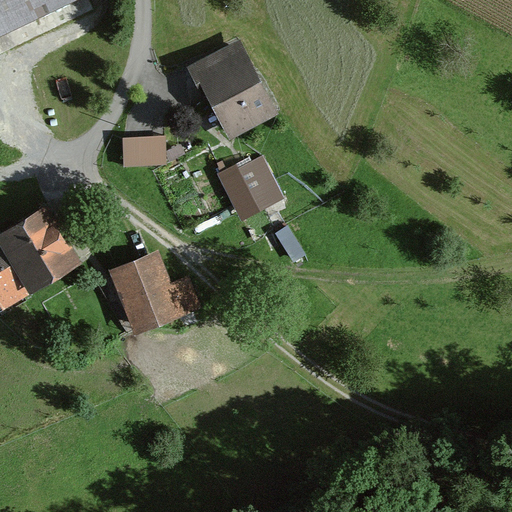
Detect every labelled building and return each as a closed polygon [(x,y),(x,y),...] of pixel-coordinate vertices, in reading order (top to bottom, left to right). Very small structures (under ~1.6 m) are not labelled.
[(0,0),(0,27),(60,0),(0,0)] [(238,48),(194,72),(230,136),(273,112),(238,48)] [(160,142),(119,143),(119,168),(160,167),(160,142)] [(261,158),(221,178),(241,218),(281,198),(261,158)] [(45,212),(0,236),(0,301),(3,308),(76,269),(45,212)] [(159,254),(112,271),(134,331),(197,308),(187,280),(170,286),(159,254)]
